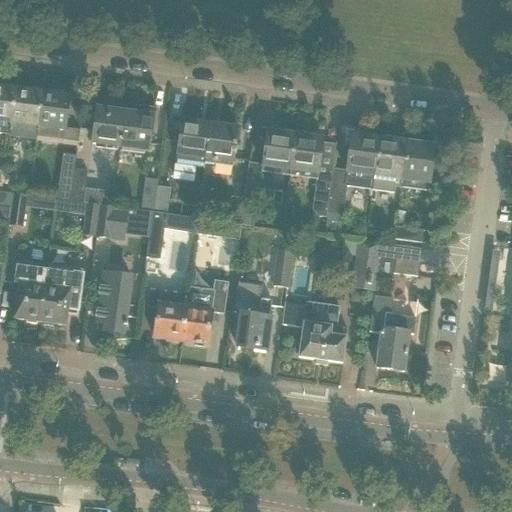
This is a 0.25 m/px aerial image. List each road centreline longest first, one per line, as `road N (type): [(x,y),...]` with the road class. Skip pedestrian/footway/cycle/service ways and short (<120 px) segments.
road 1 (residential): [(499,109),(0,43)]
road 2 (secondary): [(454,439),(7,380)]
road 3 (secondary): [(0,465),(342,511)]
road 4 (residential): [(454,439),(499,109)]
